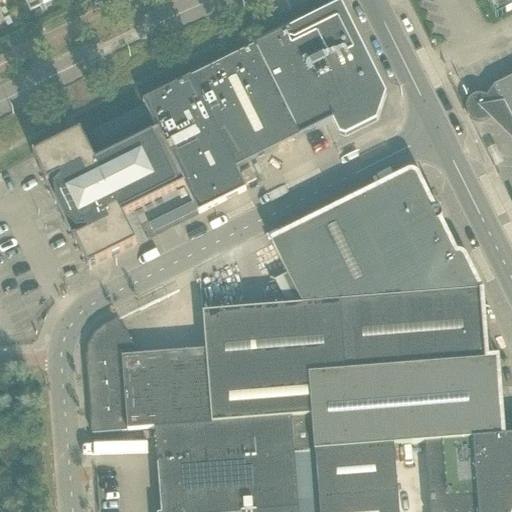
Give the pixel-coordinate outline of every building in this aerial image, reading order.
[(0,0),(0,1),(2,5),(12,0),(24,0),(31,11),(53,0),(0,0)] [(511,0),(485,0),(495,18),(511,9),(511,0)] [(340,4),(190,79),(235,170),(331,122),(338,136),(345,138),(376,122),(385,95),(340,4)] [(511,125),(511,77),(493,87),(486,98),(485,97),(483,96),(479,96),(477,96),(476,96),(475,96),(473,97),(472,98),(470,99),(469,100),(467,102),(466,104),(466,105),(466,106),(465,108),(465,111),(466,113),(467,116),(468,117),(471,119),(472,120),(473,120),(475,121),(478,122),(481,122),(484,121),(486,120),(488,119),(489,118),(490,116),(491,115),(492,113),(492,111),(492,110),(505,111),(511,125)] [(94,163),(80,134),(34,156),(33,155),(32,156),(89,271),(90,270),(90,268),(136,246),(121,217),(183,186),(198,215),(245,191),(235,170),(190,79),(142,103),(157,132),(94,163)] [(302,306),(479,293),(463,259),(462,258),(461,257),(459,257),(457,257),(456,257),(455,257),(438,223),(440,222),(440,221),(441,219),(441,218),(441,217),(441,216),(440,214),(437,212),(436,211),(434,211),(433,212),(432,213),(428,205),(434,202),(434,201),(428,203),(416,179),(415,178),(414,177),(414,176),(412,176),(411,175),(409,176),(408,176),(271,244),(302,306)] [(501,438),(495,362),(485,363),(479,293),(302,306),(311,418),(314,454),(393,447),(424,445),(501,438)] [(206,352),(205,352),(211,425),(291,419),(291,420),(311,418),(302,306),(202,314),(206,352)] [(92,435),(154,430),(211,425),(205,352),(185,354),(135,358),(123,334),(124,333),(118,320),(103,328),(103,329),(102,330),(100,331),(99,332),(98,333),(96,333),(95,334),(94,335),(94,336),(93,337),(93,339),(93,340),(92,341),(91,342),(90,344),(89,344),(89,345),(88,345),(88,346),(87,347),(87,349),(88,350),(88,352),(87,354),(87,356),(86,358),(86,360),(92,435)] [(211,425),(154,430),(160,511),(298,511),(291,420),(291,419),(211,425)] [(511,511),(511,437),(501,438),(424,445),(429,511),(511,511)] [(399,511),(393,447),(314,454),(319,511),(399,511)]
